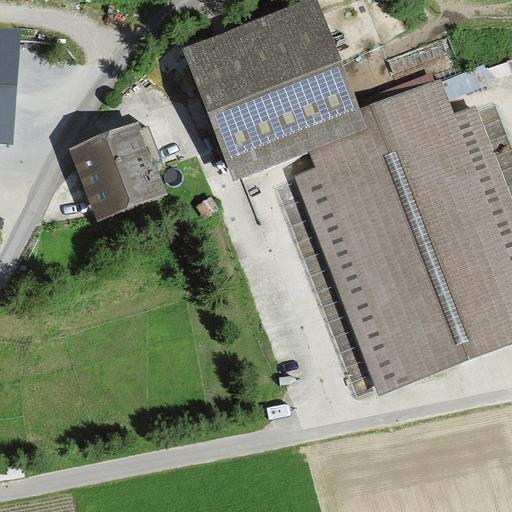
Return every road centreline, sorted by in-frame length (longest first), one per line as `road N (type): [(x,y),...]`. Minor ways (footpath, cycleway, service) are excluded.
road 1 (unclassified): [(511,397),(0,497)]
road 2 (unclassified): [(0,286),(100,100),(193,0)]
